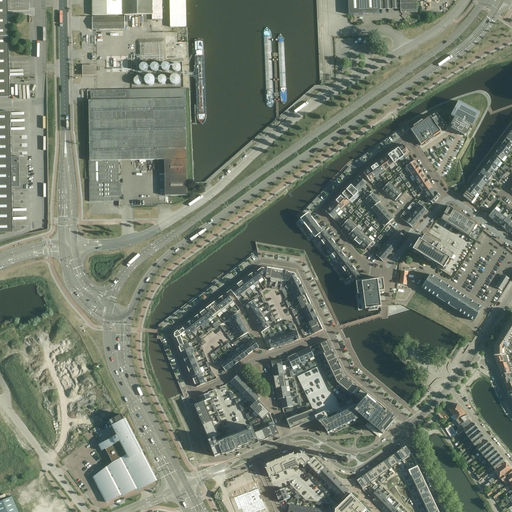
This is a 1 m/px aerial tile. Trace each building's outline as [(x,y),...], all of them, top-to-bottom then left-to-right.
[(0,0),(0,97),(10,97),(7,0),(0,0)] [(121,0),(91,0),(92,16),(122,15),(121,0)] [(121,0),(122,15),(152,15),(152,20),(162,19),(161,0),(121,0)] [(347,0),(349,15),(379,14),(379,10),(379,9),(401,8),(401,12),(405,12),(405,13),(417,13),(416,0),(347,0)] [(92,17),(92,30),(124,29),(124,17),(92,17)] [(145,83),(146,84),(147,85),(148,85),(149,86),(150,86),(151,86),(152,85),(153,85),(153,84),(154,84),(154,83),(155,83),(155,82),(155,81),(155,80),(155,79),(154,78),(154,77),(153,77),(153,76),(152,76),(151,76),(151,75),(150,75),(149,75),(148,76),(147,76),(146,77),(145,78),(145,79),(145,80),(145,81),(145,82),(145,83)] [(171,78),(170,78),(170,79),(170,80),(170,81),(170,82),(171,82),(171,83),(172,83),(172,84),(173,85),(174,85),(175,85),(176,85),(177,85),(178,84),(179,84),(179,83),(180,83),(180,82),(180,81),(181,81),(181,80),(181,79),(180,79),(180,78),(180,77),(179,76),(178,75),(177,75),(176,75),(175,75),(174,75),(173,75),(173,76),(172,76),(171,77),(171,78)] [(160,76),(160,77),(159,77),(159,78),(158,78),(158,79),(158,80),(158,81),(158,82),(158,83),(159,83),(159,84),(160,84),(161,84),(161,85),(162,85),(163,85),(164,85),(164,84),(165,84),(166,83),(166,82),(166,81),(167,81),(167,80),(166,80),(166,79),(166,78),(165,77),(164,76),(163,76),(162,76),(161,76),(160,76)] [(173,196),(187,196),(187,181),(186,135),(185,89),(87,91),(91,91),(91,101),(89,101),(89,103),(90,160),(89,160),(89,159),(89,193),(90,202),(119,201),(119,207),(118,161),(164,160),(165,196),(173,196)] [(454,119),(449,128),(466,137),(471,127),(472,128),(480,113),(458,102),(450,117),(454,119)] [(0,112),(0,232),(13,232),(12,187),(20,187),(19,157),(11,157),(10,112),(0,112)] [(410,129),(410,130),(415,137),(419,143),(421,146),(421,145),(425,143),(425,144),(430,141),(429,140),(431,138),(432,139),(434,138),(433,137),(440,132),(441,132),(439,130),(444,127),(436,115),(432,118),(430,116),(423,121),(422,120),(413,126),(414,127),(411,130),(410,129)] [(511,144),(506,139),(501,145),(510,151),(509,151),(510,152),(511,149),(511,144)] [(410,155),(403,145),(398,149),(404,157),(403,157),(405,159),(410,155)] [(501,145),(497,150),(505,156),(506,157),(509,151),(510,151),(501,145)] [(393,152),(399,160),(403,157),(404,157),(398,149),(393,152)] [(505,156),(497,150),(494,155),(501,160),(505,156)] [(388,156),(394,164),(399,160),(393,152),(388,156)] [(383,159),(389,167),(394,164),(388,156),(383,159)] [(493,156),(490,161),(497,166),(500,162),(493,156)] [(384,171),(384,170),(389,167),(383,159),(378,163),(384,171)] [(406,167),(409,171),(417,166),(414,161),(406,167)] [(497,166),(490,161),(486,165),(494,170),(497,166)] [(379,174),(380,176),(386,172),(384,170),(384,171),(378,163),(374,166),(379,174)] [(486,165),(483,169),(491,176),(495,171),(494,170),(486,165)] [(369,170),(374,178),(379,174),(374,166),(369,170)] [(409,171),(412,176),(420,170),(417,166),(409,171)] [(483,169),(480,174),(488,180),(491,176),(483,169)] [(369,170),(364,173),(369,181),(374,178),(369,170)] [(420,170),(412,176),(415,180),(423,175),(420,170)] [(480,174),(477,178),(485,184),(487,185),(490,181),(488,180),(480,174)] [(423,175),(415,180),(418,185),(426,179),(426,178),(423,175)] [(362,188),(366,184),(359,177),(355,182),(362,188)] [(477,178),(473,183),(480,189),(481,190),(485,184),(477,178)] [(426,179),(418,185),(421,189),(429,184),(426,179)] [(358,193),(362,188),(355,182),(351,186),(358,193)] [(393,186),(389,182),(382,190),(387,194),(393,186)] [(473,183),(470,188),(477,193),(480,189),(473,183)] [(429,184),(421,189),(420,190),(423,194),(432,188),(429,184)] [(354,197),(358,193),(351,186),(346,190),(354,197)] [(397,189),(393,186),(387,194),(391,197),(397,189)] [(425,200),(427,198),(435,193),(435,192),(432,188),(423,194),(422,195),(425,200)] [(470,188),(467,191),(474,197),(477,193),(470,188)] [(391,197),(395,201),(402,193),(397,189),(391,197)] [(350,201),(354,197),(346,190),(342,195),(349,202),(350,201)] [(474,197),(467,191),(463,197),(471,203),(475,198),(474,197)] [(435,192),(435,193),(427,198),(429,200),(428,200),(433,204),(435,202),(438,199),(440,196),(435,192)] [(364,201),(368,205),(376,198),(373,193),(364,201)] [(346,206),(346,207),(347,208),(351,203),(350,201),(349,202),(342,195),(338,199),(346,206)] [(368,205),(371,209),(378,203),(379,203),(380,202),(376,198),(368,205)] [(341,210),(342,211),(346,207),(346,206),(338,199),(334,203),(341,210)] [(337,214),(341,210),(334,203),(330,208),(337,214)] [(375,213),(382,207),(379,203),(378,203),(371,209),(370,210),(374,214),(375,213)] [(420,205),(416,210),(423,216),(427,211),(420,205)] [(441,219),(469,237),(472,231),(473,230),(477,224),(448,206),(444,214),(441,219)] [(375,213),(378,217),(386,211),(382,207),(375,213)] [(339,216),(337,214),(330,208),(325,212),(334,220),(339,216)] [(416,210),(413,214),(420,220),(423,216),(416,210)] [(488,217),(493,220),(498,213),(494,210),(488,217)] [(378,217),(382,221),(389,215),(386,211),(378,217)] [(493,220),(496,223),(502,216),(498,213),(493,220)] [(308,214),(301,219),(304,224),(312,218),(311,218),(308,214)] [(413,214),(409,217),(409,218),(416,224),(420,220),(413,214)] [(380,223),(384,227),(393,219),(389,215),(382,221),(380,223)] [(496,223),(500,226),(507,218),(503,215),(502,216),(496,223)] [(412,228),(416,224),(409,218),(409,217),(408,216),(404,220),(412,228)] [(312,218),(304,224),(308,229),(315,223),(312,218)] [(342,227),(346,231),(354,222),(349,218),(342,227)] [(500,226),(505,230),(511,223),(511,222),(507,218),(500,226)] [(346,231),(350,234),(356,227),(357,227),(358,226),(354,222),(346,231)] [(315,223),(308,229),(311,233),(319,227),(315,223)] [(319,227),(311,233),(312,233),(315,238),(317,236),(324,230),(325,230),(324,230),(322,232),(319,228),(319,227)] [(348,236),(353,239),(360,231),(357,227),(356,227),(350,234),(348,236)] [(392,234),(401,241),(404,237),(396,229),(392,234)] [(324,230),(317,236),(321,240),(328,235),(324,230)] [(353,239),(357,243),(364,234),(360,231),(353,239)] [(357,243),(361,246),(369,238),(364,234),(357,243)] [(397,245),(401,241),(392,234),(388,238),(397,245)] [(321,240),(321,241),(324,245),(331,239),(328,235),(321,240)] [(419,240),(412,250),(445,270),(454,255),(424,236),(421,241),(419,240)] [(373,241),(369,238),(361,246),(365,250),(367,248),(373,241)] [(394,249),(397,245),(388,238),(385,242),(394,249)] [(331,239),(324,245),(328,249),(335,244),(332,239),(331,239)] [(390,253),(394,249),(385,242),(381,246),(382,247),(390,253)] [(335,244),(328,249),(331,254),(338,248),(335,244)] [(379,251),(387,258),(390,253),(382,247),(379,251)] [(331,254),(335,259),(335,258),(342,253),(338,248),(331,254)] [(383,262),(387,258),(379,251),(378,250),(374,254),(383,262)] [(342,253),(335,258),(338,263),(345,257),(346,257),(342,253)] [(345,257),(338,263),(342,267),(349,262),(345,257)] [(342,267),(342,268),(345,272),(352,266),(349,262),(342,267)] [(352,266),(345,272),(349,276),(356,271),(352,266)] [(256,270),(252,273),(259,283),(259,282),(258,281),(264,277),(262,268),(257,271),(256,270)] [(267,269),(262,268),(264,277),(266,277),(265,278),(270,278),(270,280),(272,269),(267,268),(267,269)] [(283,271),(281,282),(282,280),(289,281),(295,273),(288,272),(288,271),(283,271)] [(356,271),(349,276),(352,281),(356,279),(356,278),(360,275),(359,275),(356,271)] [(399,284),(407,285),(408,272),(401,271),(399,284)] [(252,273),(248,277),(255,286),(259,283),(252,273)] [(295,273),(289,281),(292,288),(290,289),(291,289),(301,284),(299,279),(298,280),(295,273)] [(422,288),(469,319),(474,321),(482,308),(430,275),(422,288)] [(496,286),(502,290),(509,279),(503,275),(496,286)] [(248,277),(244,280),(251,289),(250,288),(254,285),(255,286),(248,277)] [(363,294),(365,310),(381,308),(379,292),(384,291),(383,279),(356,282),(357,295),(363,294)] [(244,280),(239,283),(246,292),(251,289),(244,280)] [(239,283),(235,287),(242,296),(246,292),(239,283)] [(301,284),(291,289),(293,295),(304,290),(301,284)] [(235,287),(231,290),(237,298),(241,294),(242,296),(235,287)] [(304,290),(293,295),(295,300),(306,295),(304,290)] [(227,293),(222,296),(229,305),(234,302),(227,293)] [(306,295),(295,300),(296,300),(297,299),(299,303),(298,304),(308,299),(306,295)] [(222,296),(218,299),(225,309),(229,305),(222,296)] [(218,299),(214,302),(221,312),(225,309),(218,299)] [(308,299),(298,304),(300,309),(311,304),(308,299)] [(254,300),(245,306),(248,311),(255,306),(257,305),(254,300)] [(214,302),(210,306),(217,315),(221,312),(214,302)] [(311,304),(300,309),(302,309),(304,313),(313,309),(311,304)] [(210,306),(206,309),(212,316),(212,317),(213,318),(217,315),(210,306)] [(255,306),(248,311),(251,315),(258,310),(255,306)] [(206,309),(202,312),(208,320),(212,317),(212,316),(206,309)] [(258,310),(251,315),(253,319),(263,313),(259,309),(258,310)] [(313,309),(304,313),(306,318),(315,314),(313,309)] [(202,312),(198,315),(204,323),(208,320),(202,312)] [(238,313),(228,319),(231,324),(232,323),(240,319),(241,318),(238,313)] [(263,313),(253,319),(256,323),(264,318),(266,317),(263,313)] [(315,314),(306,318),(309,323),(307,324),(318,319),(315,314)] [(198,315),(194,318),(200,326),(204,323),(198,315)] [(511,316),(510,320),(494,345),(494,355),(494,356),(506,355),(504,355),(504,348),(505,346),(507,348),(509,344),(507,343),(511,334),(511,316)] [(194,318),(190,321),(196,329),(200,326),(194,318)] [(264,318),(256,323),(259,327),(259,328),(267,322),(264,318)] [(240,319),(232,323),(234,328),(235,328),(242,323),(240,319)] [(318,319),(307,324),(310,329),(320,324),(318,319)] [(190,321),(186,324),(192,332),(196,329),(190,321)] [(259,327),(258,328),(261,333),(263,331),(266,330),(268,328),(270,327),(267,322),(259,328),(259,327)] [(234,328),(233,329),(236,334),(237,333),(245,328),(242,323),(235,328),(234,328)] [(186,324),(182,327),(185,332),(188,335),(192,332),(186,324)] [(320,324),(310,329),(312,335),(323,330),(320,324)] [(175,333),(174,335),(175,338),(180,336),(185,332),(182,327),(175,333)] [(245,328),(237,333),(240,337),(241,337),(244,335),(246,334),(248,333),(245,328)] [(291,331),(286,333),(289,343),(294,342),(291,333),(291,331)] [(291,333),(294,342),(300,340),(299,339),(297,331),(291,333)] [(286,333),(280,335),(284,345),(289,343),(286,333)] [(280,335),(275,337),(279,347),(284,345),(280,335)] [(180,336),(175,338),(179,347),(184,345),(180,336)] [(275,337),(270,338),(274,349),(279,347),(275,337)] [(270,338),(265,340),(266,343),(265,343),(266,347),(267,346),(269,351),(274,349),(270,338)] [(327,339),(318,343),(321,349),(330,344),(327,339)] [(253,340),(249,343),(255,350),(259,347),(253,340)] [(249,343),(245,346),(250,353),(255,350),(249,343)] [(184,345),(179,347),(181,352),(190,349),(188,344),(184,345)] [(330,344),(321,349),(323,354),(332,350),(330,344)] [(245,346),(241,349),(246,356),(250,353),(245,346)] [(310,348),(305,350),(309,359),(314,357),(310,348)] [(190,349),(181,352),(183,357),(192,354),(190,349)] [(237,352),(242,359),(246,356),(241,349),(237,352)] [(236,350),(231,354),(233,355),(238,363),(242,359),(237,352),(236,350)] [(305,350),(301,352),(305,361),(309,359),(305,350)] [(332,350),(323,354),(325,358),(334,354),(332,350)] [(301,352),(296,354),(301,363),(305,361),(301,352)] [(192,354),(183,357),(185,362),(196,358),(194,353),(192,354)] [(296,354),(292,356),(297,365),(301,363),(296,354)] [(334,354),(325,358),(327,362),(336,358),(334,354)] [(233,355),(229,358),(234,366),(238,363),(233,355)] [(511,355),(506,355),(494,356),(497,364),(508,363),(511,362),(511,355)] [(292,356),(288,358),(292,367),(297,365),(292,356)] [(196,358),(185,362),(187,367),(198,363),(196,358)] [(225,361),(230,369),(234,366),(229,358),(225,361)] [(336,358),(327,362),(330,368),(339,363),(336,358)] [(224,360),(219,363),(226,372),(230,369),(225,361),(224,360)] [(198,363),(187,367),(189,372),(200,368),(198,363)] [(339,363),(330,368),(332,373),(341,368),(339,363)] [(200,368),(189,372),(191,378),(192,377),(201,373),(201,374),(202,373),(200,368)] [(341,368),(332,373),(334,377),(343,373),(341,368)] [(201,373),(192,377),(194,382),(203,378),(201,374),(201,373)] [(343,373),(334,377),(336,381),(339,383),(345,376),(343,373)] [(238,375),(230,382),(235,386),(242,379),(238,375)] [(339,383),(339,384),(343,388),(349,380),(345,376),(339,383)] [(203,378),(194,382),(196,387),(205,384),(203,378)] [(242,379),(235,386),(239,391),(246,384),(242,379)] [(349,380),(343,388),(347,391),(354,384),(349,380)] [(246,384),(239,391),(242,395),(250,388),(246,384)] [(354,384),(347,391),(352,395),(358,387),(354,384)] [(323,411),(314,415),(316,419),(327,429),(328,432),(358,418),(357,416),(359,415),(382,434),(396,418),(366,394),(358,387),(352,395),(360,401),(362,403),(360,404),(327,420),(323,411)] [(250,388),(242,395),(246,398),(253,391),(250,388)] [(253,391),(246,398),(249,402),(256,395),(253,391)] [(208,393),(199,397),(201,402),(204,401),(204,402),(211,399),(208,393)] [(256,395),(249,402),(252,405),(258,400),(260,398),(256,395)] [(252,405),(250,407),(254,411),(262,404),(258,400),(252,405)] [(201,402),(195,405),(197,410),(206,407),(204,402),(204,401),(201,402)] [(262,404),(254,411),(258,415),(265,408),(262,404)] [(462,409),(457,404),(448,409),(451,413),(453,415),(462,409)] [(206,407),(197,410),(199,415),(208,412),(206,407)] [(265,408),(258,415),(262,420),(270,413),(265,408)] [(467,415),(462,409),(453,415),(450,417),(453,421),(457,420),(467,415)] [(312,410),(307,412),(311,421),(316,419),(314,415),(312,410)] [(208,412),(199,415),(201,420),(210,417),(208,412)] [(307,412),(302,414),(306,423),(311,421),(307,412)] [(302,414),(297,416),(301,425),(306,423),(302,414)] [(154,477),(129,429),(122,415),(110,421),(117,435),(100,444),(100,445),(101,445),(103,449),(102,450),(103,450),(105,449),(112,463),(94,477),(98,485),(103,495),(107,503),(108,502),(107,501),(137,486),(145,482),(154,477)] [(457,420),(453,421),(460,429),(456,433),(458,435),(461,432),(473,423),(472,421),(470,419),(467,415),(457,420)] [(297,416),(292,418),(296,427),(301,425),(297,416)] [(210,417),(201,420),(203,425),(212,422),(210,417)] [(292,418),(287,420),(291,429),(296,427),(292,418)] [(212,422),(203,425),(205,430),(214,427),(212,422)] [(504,462),(498,454),(496,452),(495,451),(489,444),(486,440),(485,440),(484,439),(481,435),(482,435),(478,431),(478,430),(476,427),(473,423),(462,433),(465,436),(464,436),(467,440),(470,444),(473,448),(474,447),(475,448),(475,449),(475,450),(484,461),(484,460),(493,471),(504,462)] [(275,425),(269,427),(273,436),(278,434),(275,425)] [(214,427),(205,430),(207,435),(216,432),(214,427)] [(209,440),(208,441),(211,448),(211,449),(215,457),(225,453),(226,454),(225,454),(226,454),(227,456),(259,443),(258,442),(258,443),(254,433),(255,433),(252,427),(238,432),(233,434),(216,441),(215,438),(209,440)] [(269,427),(264,429),(268,438),(273,436),(269,427)] [(264,429),(259,431),(263,440),(268,438),(264,429)] [(255,433),(254,433),(258,443),(258,442),(263,440),(259,431),(255,433)] [(216,432),(207,435),(209,440),(215,438),(219,437),(216,432)] [(406,446),(401,449),(407,458),(412,455),(411,454),(406,447),(406,446)] [(401,449),(396,453),(403,462),(407,458),(401,449)] [(267,468),(265,468),(265,469),(266,469),(269,477),(269,478),(270,477),(273,476),(273,475),(272,474),(300,463),(301,464),(301,465),(303,467),(304,467),(307,464),(311,460),(311,459),(310,459),(304,453),(305,453),(304,453),(303,451),(303,450),(302,450),(300,451),(300,452),(300,453),(298,454),(297,454),(294,455),(293,453),(290,455),(289,455),(283,458),(282,458),(282,459),(276,462),(275,460),(275,461),(268,464),(268,463),(267,464),(268,464),(266,465),(267,468)] [(396,453),(392,456),(398,464),(402,461),(403,462),(396,453)] [(311,460),(307,464),(311,467),(318,460),(314,456),(311,460)] [(392,456),(388,459),(393,467),(398,464),(392,456)] [(388,459),(383,462),(389,470),(393,467),(388,459)] [(318,460),(311,467),(314,471),(322,464),(318,460)] [(383,462),(379,465),(385,474),(385,473),(389,470),(383,462)] [(506,463),(502,466),(494,472),(496,474),(488,481),(491,485),(495,481),(497,480),(499,478),(511,469),(506,463)] [(322,464),(314,471),(318,475),(326,468),(322,464)] [(379,465),(374,468),(381,477),(385,474),(379,465)] [(417,466),(408,471),(411,475),(409,476),(420,472),(417,466)] [(326,468),(318,475),(322,479),(329,471),(326,468)] [(374,468),(370,471),(376,480),(375,479),(379,476),(380,477),(381,477),(374,468)] [(511,474),(511,470),(511,469),(499,478),(502,482),(503,481),(511,474)] [(329,471),(322,479),(324,481),(325,482),(332,475),(329,471)] [(370,471),(365,474),(372,483),(376,480),(370,471)] [(420,472),(409,476),(411,481),(422,476),(420,472)] [(253,473),(231,482),(235,492),(234,492),(239,503),(242,501),(246,511),(250,511),(251,511),(254,511),(261,509),(260,508),(265,506),(260,494),(263,493),(258,482),(257,483),(253,473)] [(365,474),(361,477),(367,486),(368,486),(367,485),(371,482),(372,484),(372,483),(365,474)] [(511,481),(511,474),(503,481),(506,486),(511,481)] [(46,475),(17,486),(19,492),(48,481),(46,475)] [(332,475),(325,482),(328,485),(335,478),(332,475)] [(422,476),(411,481),(412,482),(412,481),(414,486),(424,481),(422,476)] [(361,477),(356,480),(357,481),(362,488),(362,489),(363,490),(367,486),(361,477)] [(335,478),(328,485),(332,489),(339,482),(335,478)] [(424,481),(414,486),(416,491),(427,486),(424,481)] [(339,482),(332,489),(335,492),(342,485),(339,482)] [(342,485),(335,492),(338,496),(346,488),(342,485)] [(427,486),(416,491),(418,496),(429,491),(427,486)] [(285,488),(275,492),(277,497),(287,493),(285,488)] [(346,488),(338,496),(342,499),(349,492),(346,488)] [(377,490),(369,497),(374,502),(382,494),(377,490)] [(429,491),(418,496),(419,496),(421,501),(431,496),(429,491)] [(287,493),(277,497),(279,503),(289,499),(287,493)] [(335,509),(334,511),(368,511),(351,494),(335,509)] [(382,494),(374,502),(378,506),(379,506),(386,499),(382,494)] [(431,496),(421,501),(422,500),(424,505),(423,505),(423,506),(433,501),(431,496)] [(18,511),(12,497),(0,501),(0,511),(18,511)] [(386,499),(379,506),(383,511),(391,504),(386,499)] [(433,501),(423,506),(426,510),(425,510),(425,511),(436,506),(433,501)]
